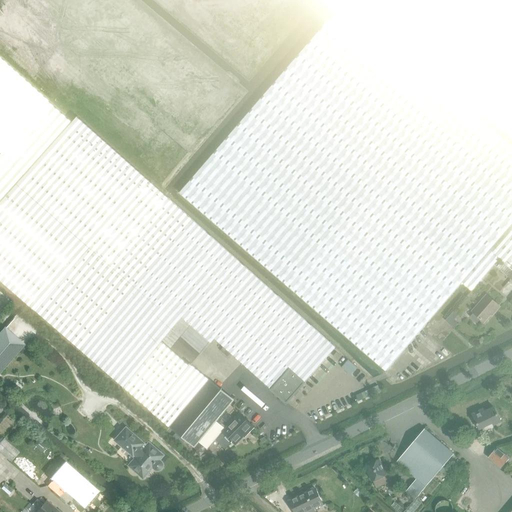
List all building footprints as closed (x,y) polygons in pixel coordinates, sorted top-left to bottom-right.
[(511,0),(358,0),(511,131),(511,0)] [(180,197),(352,343),(388,374),(463,283),(473,292),(500,259),(510,268),(511,265),(511,146),(341,2),(180,197)] [(283,68),(297,52),(288,44),(274,61),(283,68)] [(0,153),(0,154),(25,176),(0,203),(0,279),(151,411),(151,412),(157,417),(169,427),(209,379),(190,363),(188,365),(162,342),(183,317),(211,343),(215,339),(287,402),(336,347),(163,193),(77,117),(73,121),(72,122),(0,58),(0,153)] [(0,203),(25,176),(0,154),(0,203)] [(473,313),(470,316),(477,323),(481,319),(485,322),(499,305),(488,295),(473,312),(473,313)] [(0,372),(25,344),(4,327),(0,331),(0,372)] [(348,360),(342,367),(351,375),(357,368),(348,360)] [(170,427),(195,448),(216,421),(234,400),(209,379),(170,427)] [(501,422),(494,408),(485,412),(484,409),(473,415),(476,422),(475,423),(477,428),(479,427),(480,429),(493,423),(494,425),(501,422)] [(229,426),(223,432),(236,444),(243,437),(243,436),(253,426),(241,414),(235,420),(226,412),(219,421),(222,423),(224,421),(229,426)] [(224,428),(216,421),(195,448),(197,450),(198,451),(200,448),(202,446),(207,449),(224,428)] [(162,462),(159,460),(162,456),(147,442),(146,444),(126,426),(113,440),(133,458),(129,464),(143,477),(149,470),(147,469),(150,465),(155,470),(157,471),(160,471),(162,469),(163,467),(163,464),(162,462)] [(453,454),(424,429),(395,462),(416,480),(405,492),(414,500),(425,487),(453,454)] [(0,451),(11,461),(20,451),(4,437),(0,442),(0,451)] [(197,450),(195,453),(200,457),(201,456),(205,452),(200,448),(198,451),(197,450)] [(497,448),(496,449),(488,458),(501,469),(509,459),(497,448)] [(60,454),(55,460),(62,465),(67,460),(60,454)] [(375,490),(393,481),(386,467),(382,469),(377,460),(371,462),(369,461),(366,463),(365,466),(364,466),(375,490)] [(59,497),(66,488),(77,498),(75,499),(75,501),(75,502),(76,503),(77,504),(78,504),(80,504),(81,503),(82,502),(83,503),(94,491),(64,465),(47,486),(59,497)] [(6,483),(1,488),(10,496),(14,491),(6,483)] [(309,492),(291,501),(294,509),(293,509),(293,511),(315,511),(314,508),(324,503),(317,488),(315,489),(314,487),(308,490),(309,492)] [(58,511),(56,510),(55,511),(45,502),(43,504),(37,499),(32,505),(38,510),(36,511),(58,511)] [(416,499),(404,511),(412,511),(420,503),(416,499)] [(395,502),(391,505),(399,511),(401,511),(404,509),(395,502)]
